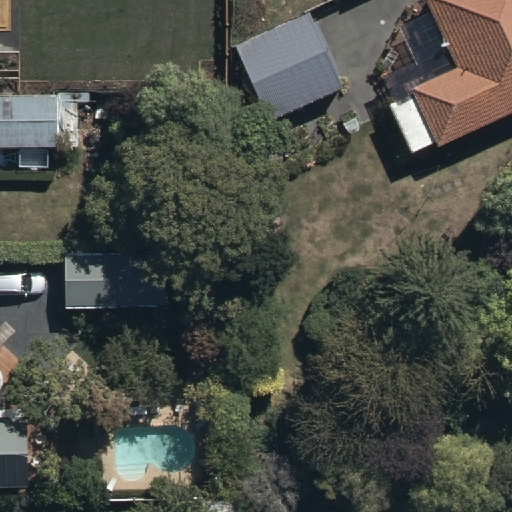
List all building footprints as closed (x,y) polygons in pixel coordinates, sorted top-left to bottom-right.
[(129,0),(130,65),(182,65),(182,41),(196,41),(195,0),(129,0)] [(511,0),(425,0),(443,39),(382,66),(394,93),(387,96),(409,145),(433,134),(435,139),(511,104),(511,0)] [(307,7),(233,41),(267,115),(341,81),(307,7)] [(0,144),(56,144),(55,88),(0,89),(0,144)] [(162,248),(64,249),(64,301),(163,301),(162,248)] [(0,477),(27,478),(26,409),(0,408),(0,477)]
